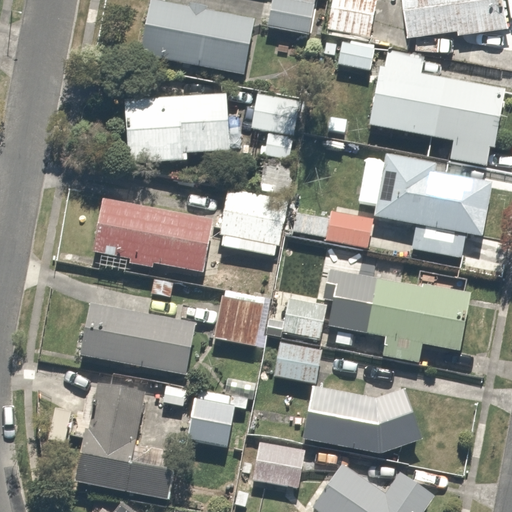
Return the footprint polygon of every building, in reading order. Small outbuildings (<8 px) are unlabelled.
[(255,17),(151,0),(145,0),(136,59),(245,77),(255,17)] [(314,0),(282,0),(267,0),(264,31),(309,37),(314,0)] [(374,0),(329,0),(325,33),(369,39),(374,0)] [(400,0),(407,40),(456,32),(457,39),(509,30),(508,23),(503,0),(400,0)] [(373,50),(339,45),(336,65),(370,70),(373,50)] [(384,52),(381,72),(375,71),(366,130),(447,142),(444,161),(483,167),(486,149),(491,149),(500,90),(420,78),(423,58),(384,52)] [(124,169),(183,165),(182,156),(230,153),(227,96),(119,103),(124,169)] [(409,224),(403,263),(459,271),(465,233),(480,235),(488,187),(431,178),(433,165),(381,157),(372,218),(409,224)] [(221,251),(270,258),(271,248),(278,249),(284,202),(221,193),(215,236),(223,237),(221,251)] [(204,219),(102,199),(90,256),(193,276),(204,219)] [(368,221),(328,215),(323,241),(364,248),(368,221)] [(144,272),(139,296),(171,303),(176,278),(144,272)] [(360,336),(380,338),(378,356),(416,361),(418,343),(457,347),(463,295),(441,292),(443,278),(417,274),(415,285),(367,280),(360,336)] [(260,304),(215,297),(208,343),(252,350),(260,304)] [(320,307),(284,302),(279,334),(316,339),(320,307)] [(187,331),(86,312),(77,358),(179,377),(187,331)] [(317,352),(275,345),(269,378),(310,385),(317,352)] [(124,470),(140,394),(92,384),(71,486),(163,505),(169,479),(124,470)] [(82,392),(54,386),(50,404),(78,410),(82,392)] [(399,395),(374,404),(309,392),(300,444),(375,457),(419,441),(399,395)] [(233,398),(189,393),(184,443),(227,447),(233,398)] [(300,452),(253,444),(247,483),(294,490),(300,452)] [(380,495),(336,465),(306,508),(311,511),(426,511),(433,502),(394,475),(380,495)] [(128,511),(115,502),(107,511),(128,511)]
